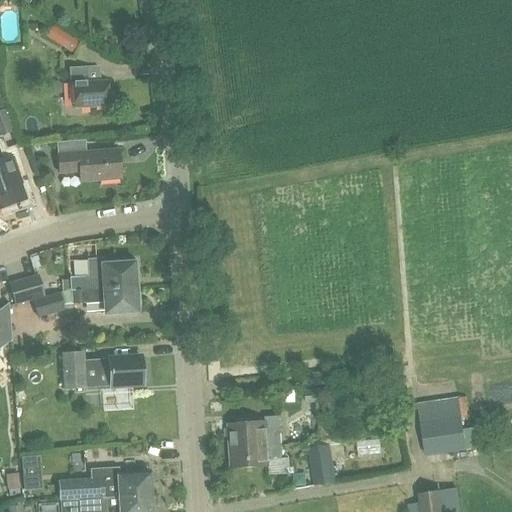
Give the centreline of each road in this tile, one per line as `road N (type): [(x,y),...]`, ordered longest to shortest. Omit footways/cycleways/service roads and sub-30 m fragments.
road 1 (residential): [(181,212),(200,511)]
road 2 (residential): [(154,0),(181,212)]
road 3 (residential): [(0,252),(60,231),(181,212)]
